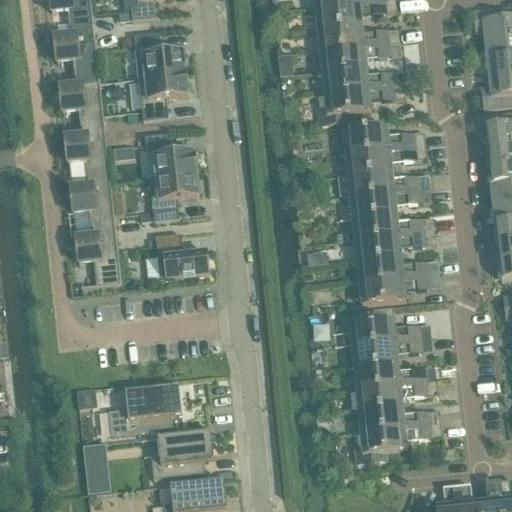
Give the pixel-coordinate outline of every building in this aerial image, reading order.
[(68,16),(70,40),(77,39),(77,40),(95,38),(91,0),(50,0),(52,17),(68,16)] [(158,24),(156,3),(179,1),(179,0),(136,0),(138,13),(131,14),(132,26),(158,24)] [(309,11),(309,14),(395,4),(394,0),(314,0),(315,10),(309,11)] [(311,32),(311,35),(364,29),(362,18),(374,17),(374,19),(397,17),(395,4),(309,14),(309,15),(316,14),(318,32),(311,32)] [(485,36),(486,45),(511,42),(511,22),(510,23),(509,13),(473,17),(475,37),(485,36)] [(130,17),(120,18),(121,25),(131,24),(130,17)] [(313,53),(313,56),(400,47),(399,33),(376,35),(376,38),(365,39),(364,29),(311,35),(312,37),(318,36),(320,53),(313,53)] [(73,66),(76,90),(83,89),(83,90),(100,88),(95,38),(77,40),(77,39),(70,40),(55,41),(57,68),(73,66)] [(186,79),(184,56),(162,59),(159,38),(134,41),(138,84),(186,79)] [(511,42),(486,45),(488,64),(511,61),(511,42)] [(133,43),(123,44),(124,52),(133,51),(133,43)] [(316,75),(316,78),(368,72),(367,61),(378,60),(378,62),(401,60),(400,47),(313,56),(313,57),(320,57),(322,74),(316,75)] [(511,61),(488,64),(490,83),(511,80),(511,61)] [(318,96),(318,99),(405,90),(403,75),(380,77),(380,81),(369,82),(368,72),(316,78),(323,77),(325,95),(318,96)] [(186,79),(138,84),(142,127),(167,124),(165,104),(189,101),(186,79)] [(511,80),(490,83),(491,92),(481,92),(483,113),(511,109),(511,80)] [(79,116),(81,140),(88,139),(88,140),(106,138),(104,121),(115,120),(111,87),(100,88),(83,90),(83,89),(76,90),(60,92),(63,118),(79,116)] [(405,90),(318,99),(319,100),(325,100),(327,112),(320,113),(321,129),(352,126),(351,116),(373,114),(372,103),(383,102),(383,105),(406,103),(405,90)] [(485,130),(488,151),(511,148),(511,117),(501,119),(502,128),(485,130)] [(343,136),(345,156),(346,158),(425,150),(424,135),(401,138),(402,140),(389,141),(387,131),(343,136)] [(84,166),(87,191),(93,190),(93,191),(111,189),(106,138),(88,140),(88,139),(81,140),(65,142),(68,168),(84,166)] [(171,160),(169,139),(143,142),(145,154),(152,154),(155,184),(197,179),(194,157),(171,160)] [(511,148),(488,151),(490,170),(511,167),(511,148)] [(346,159),(348,177),(348,180),(392,175),(391,164),(404,162),(404,165),(427,162),(425,150),(346,158),(345,156),(339,156),(339,160),(346,159)] [(511,167),(490,170),(492,189),(511,186),(511,167)] [(344,203),(350,202),(430,193),(429,178),(406,181),(406,183),(393,184),(392,175),(348,180),(348,177),(341,177),(341,179),(344,201),(344,203)] [(155,184),(148,184),(153,227),(178,225),(176,204),(199,202),(197,179),(155,184)] [(511,186),(492,189),(494,208),(511,205),(511,186)] [(89,217),(92,241),(99,240),(99,241),(116,239),(111,189),(93,191),(93,190),(87,191),(71,192),(74,218),(89,217)] [(350,202),(353,223),(397,218),(396,207),(409,206),(409,208),(432,206),(430,193),(350,202)] [(511,205),(494,208),(496,227),(511,225),(511,205)] [(151,218),(140,219),(141,228),(152,227),(151,218)] [(348,246),(355,245),(355,244),(435,236),(433,222),(411,224),(411,226),(398,228),(397,218),(353,223),(354,241),(348,242),(348,246)] [(511,225),(496,227),(498,246),(511,244),(511,225)] [(351,267),(357,267),(357,266),(402,261),(400,250),(414,249),(414,251),(436,249),(435,236),(355,244),(355,245),(357,263),(350,264),(351,267)] [(99,240),(92,241),(76,243),(79,269),(95,267),(97,291),(81,293),(82,294),(121,290),(116,239),(99,241),(99,240)] [(155,245),(156,252),(159,286),(209,280),(207,258),(182,260),(180,240),(154,242),(155,245)] [(511,244),(498,246),(500,265),(511,263),(511,244)] [(353,289),(360,289),(360,287),(439,279),(438,265),(416,267),(416,269),(403,271),(402,261),(357,266),(357,267),(359,284),(353,285),(353,289)] [(511,263),(500,265),(502,285),(511,283),(511,263)] [(360,287),(360,289),(362,308),(406,304),(405,293),(418,291),(418,294),(441,292),(439,279),(360,287)] [(350,337),(352,351),(432,343),(430,329),(408,331),(408,333),(395,334),(395,324),(372,326),(371,318),(341,321),(343,337),(350,337)] [(347,371),(347,373),(399,367),(398,357),(410,355),(410,358),(433,355),(432,343),(352,351),(354,370),(347,371)] [(349,391),(350,394),(356,393),(436,385),(434,372),(413,375),(413,376),(400,377),(399,367),(347,373),(347,375),(354,374),(356,391),(349,391)] [(352,413),(352,416),(359,415),(404,411),(402,399),(415,398),(416,401),(437,399),(436,385),(356,393),(350,394),(350,396),(357,395),(359,413),(352,413)] [(179,391),(140,396),(140,397),(144,438),(173,434),(172,422),(182,421),(179,391)] [(95,394),(77,396),(79,415),(92,413),(97,407),(95,394)] [(140,397),(140,396),(126,397),(128,415),(109,417),(111,441),(144,438),(140,397)] [(354,435),(354,438),(362,437),(441,429),(440,414),(417,417),(418,419),(404,420),(404,411),(359,415),(352,416),(352,417),(359,417),(361,435),(354,435)] [(362,437),(354,438),(354,439),(362,439),(363,451),(355,452),(357,468),(386,465),(386,456),(408,454),(406,442),(420,441),(420,444),(442,442),(441,429),(362,437)] [(151,462),(154,486),(206,480),(204,467),(214,466),(211,437),(159,443),(161,461),(151,462)] [(103,449),(83,451),(88,499),(108,497),(103,449)] [(163,510),(163,511),(226,511),(224,485),(171,491),(173,509),(163,510)] [(511,511),(511,485),(498,487),(500,511),(511,511)] [(488,506),(479,507),(479,511),(500,511),(498,487),(486,488),(488,506)] [(471,490),(456,491),(457,511),(479,511),(479,507),(473,508),(471,490)] [(457,511),(456,491),(442,493),(444,511),(436,511),(457,511)]
